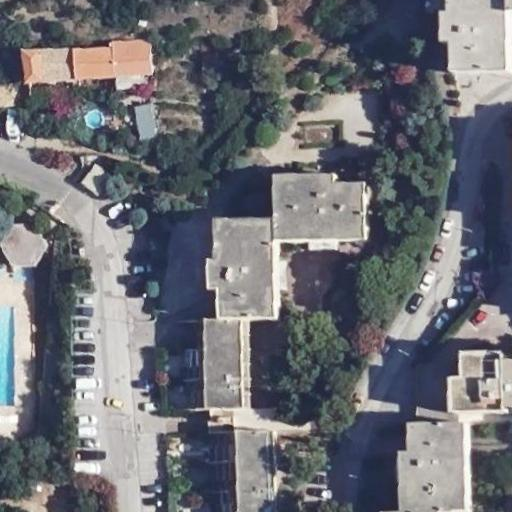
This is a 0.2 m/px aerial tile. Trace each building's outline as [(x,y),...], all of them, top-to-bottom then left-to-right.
[(511,0),(450,0),(451,11),(442,11),(443,38),(453,39),(452,68),(511,68),(511,36),(511,35),(511,0)] [(71,37),(72,64),(145,59),(146,25),(104,26),(103,35),(71,37)] [(4,47),(16,46),(15,36),(4,37),(4,47)] [(25,40),(26,67),(72,64),(71,37),(25,40)] [(210,37),(199,37),(199,55),(210,55),(210,37)] [(15,68),(17,88),(28,87),(26,67),(15,68)] [(0,68),(0,88),(17,88),(15,68),(0,68)] [(153,130),(150,90),(133,90),(136,127),(147,126),(147,130),(153,130)] [(112,107),(104,107),(103,123),(111,124),(112,107)] [(111,177),(96,166),(84,182),(99,193),(111,177)] [(279,220),(279,242),(369,240),(368,184),(338,184),(338,176),(278,177),(279,220)] [(224,320),(245,320),(250,320),(280,319),(279,242),(279,220),(219,221),(220,261),(214,262),(215,291),(224,291),(224,320)] [(45,245),(34,226),(11,226),(0,245),(11,265),(34,265),(45,245)] [(246,409),(245,320),(224,320),(201,320),(201,350),(194,350),(194,409),(213,409),(246,409)] [(417,365),(418,425),(458,424),(457,414),(509,413),(509,409),(511,408),(511,362),(508,363),(466,364),(466,365),(417,365)] [(246,409),(213,409),(213,421),(211,421),(211,425),(211,433),(217,433),(276,432),(276,412),(276,409),(251,409),(246,409)] [(458,424),(418,425),(413,425),(413,444),(413,454),(405,454),(405,511),(470,511),(470,443),(470,424),(458,424)] [(276,432),(217,433),(218,492),(225,492),(225,511),(277,511),(277,432),(276,432)]
